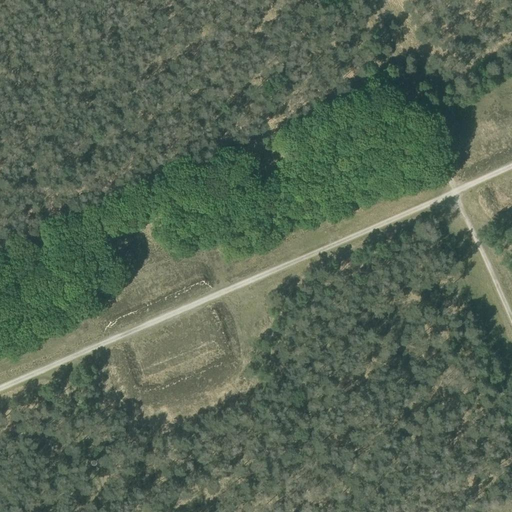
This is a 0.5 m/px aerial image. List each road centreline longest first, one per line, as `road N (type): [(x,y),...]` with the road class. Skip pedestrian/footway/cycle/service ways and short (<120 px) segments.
road 1 (track): [(456,190),(52,363)]
road 2 (track): [(456,190),(371,0)]
road 3 (track): [(52,363),(116,511)]
road 4 (track): [(511,318),(456,190)]
